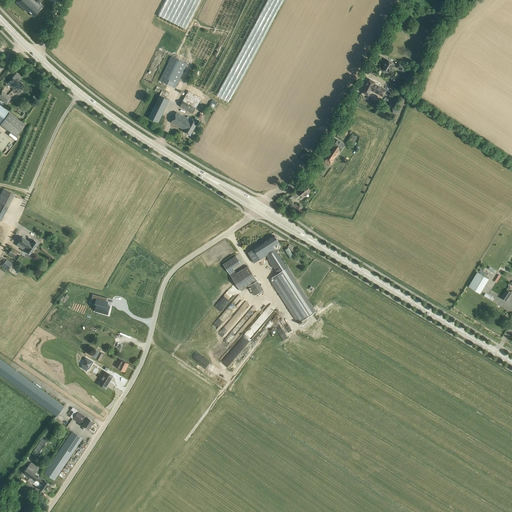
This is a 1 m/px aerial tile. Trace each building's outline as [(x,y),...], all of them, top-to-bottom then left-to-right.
[(38,7),(34,4),(29,0),(17,0),(16,2),(28,12),(28,11),(34,17),(40,11),(37,8),(38,7)] [(160,80),(176,88),(188,64),(172,56),(160,80)] [(394,63),(392,62),(387,60),(382,69),(388,73),(390,69),(392,70),(395,65),(394,64),(394,63)] [(404,72),(407,67),(399,62),(397,68),(404,72)] [(16,84),(20,79),(22,77),(17,72),(15,74),(8,82),(14,87),(15,88),(17,85),(16,84)] [(23,84),(19,81),(20,79),(16,84),(17,85),(15,88),(14,87),(12,90),(15,93),(16,93),(18,94),(20,94),(21,93),(22,92),(22,90),(22,89),(22,88),(21,87),(23,84)] [(369,79),(362,92),(369,95),(371,90),(383,96),(386,90),(375,84),(376,82),(369,79)] [(159,122),(167,104),(170,100),(167,98),(169,93),(162,90),(157,87),(156,89),(161,92),(149,117),(159,122)] [(192,113),(201,97),(188,91),(179,106),(192,113)] [(9,112),(0,105),(0,123),(0,124),(9,112)] [(190,135),(193,131),(198,122),(191,118),(190,120),(176,112),(171,122),(185,130),(184,132),(190,135)] [(357,142),(359,137),(353,135),(351,141),(349,140),(347,144),(350,145),(349,147),(354,148),(356,148),(357,142)] [(326,159),(324,161),(330,166),(345,144),(337,140),(325,158),(326,159)] [(301,189),(298,192),(303,197),(311,191),(306,185),(301,189)] [(0,220),(1,221),(8,208),(15,195),(4,189),(0,195),(0,220)] [(304,207),(296,204),(294,209),(295,209),(294,211),(301,214),(304,207)] [(276,270),(278,274),(270,279),(298,323),(316,312),(287,267),(287,268),(273,246),(279,242),(275,235),(248,252),(255,263),(267,255),(276,270)] [(18,243),(16,245),(26,251),(26,252),(30,255),(38,243),(34,240),(32,243),(22,237),(18,243)] [(14,258),(17,252),(12,249),(8,254),(14,258)] [(233,268),(241,263),(236,256),(223,264),(230,274),(241,291),(250,286),(261,302),(269,297),(248,266),(237,273),(235,271),(233,268)] [(2,266),(8,271),(13,264),(7,259),(2,266)] [(480,293),(489,279),(478,272),(469,286),(480,293)] [(506,301),(511,293),(507,289),(501,298),(506,301)] [(93,294),(91,303),(95,304),(97,305),(96,308),(100,309),(99,313),(108,315),(108,314),(110,305),(107,305),(106,304),(107,301),(107,298),(93,294)] [(221,310),(232,299),(227,295),(217,305),(221,310)] [(219,319),(213,325),(216,328),(222,322),(219,319)] [(224,341),(227,343),(235,334),(232,331),(224,341)] [(95,353),(93,357),(96,359),(100,361),(104,354),(97,351),(95,353)] [(64,406),(0,358),(0,374),(57,416),(64,406)] [(89,369),(93,362),(86,358),(82,365),(81,368),(87,371),(88,369),(89,369)] [(129,363),(124,361),(119,359),(115,367),(120,369),(125,372),(129,363)] [(106,372),(100,383),(107,387),(113,376),(106,372)] [(85,416),(78,411),(73,418),(80,423),(82,425),(88,429),(93,422),(88,418),(87,418),(85,416)] [(82,438),(72,432),(44,473),(54,480),(82,438)] [(39,444),(33,452),(34,453),(33,454),(34,454),(31,458),(36,461),(50,441),(43,437),(38,444),(39,444)] [(39,468),(35,465),(31,462),(23,473),(35,481),(36,480),(42,484),(39,488),(44,491),(49,484),(44,480),(44,481),(39,477),(39,476),(35,474),(39,468)]
